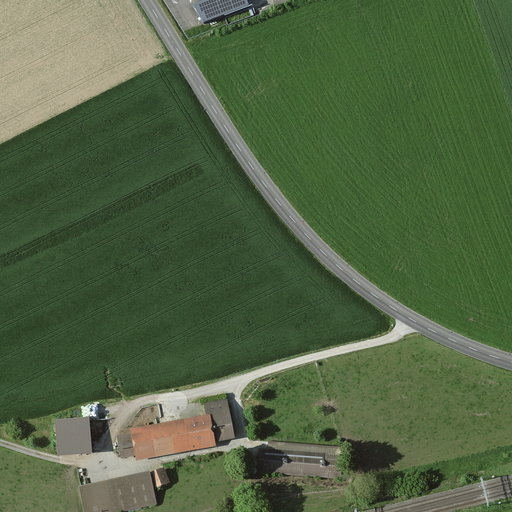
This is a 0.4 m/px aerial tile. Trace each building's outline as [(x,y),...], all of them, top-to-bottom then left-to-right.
[(247,0),(197,0),(199,2),(194,4),(202,24),(249,5),(247,0)] [(207,417),(133,432),(134,436),(120,439),(125,461),(138,458),(139,463),(217,448),(216,444),(235,441),(226,397),(204,401),(207,417)] [(91,412),(55,413),(56,449),(92,447),(91,412)] [(347,447),(259,444),(257,476),(345,479),(347,447)] [(154,482),(168,482),(167,465),(153,465),(154,482)] [(81,489),(84,511),(129,511),(157,507),(152,476),(81,489)]
